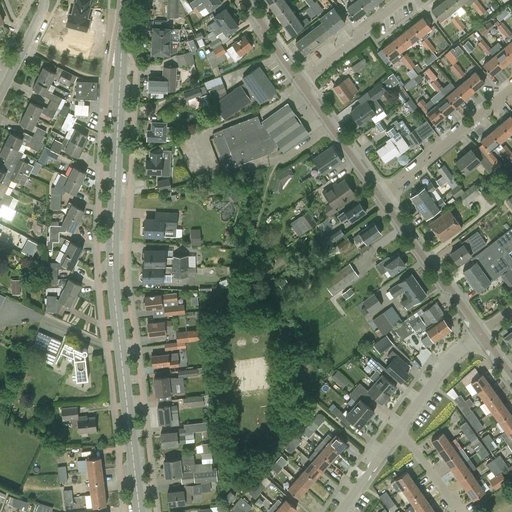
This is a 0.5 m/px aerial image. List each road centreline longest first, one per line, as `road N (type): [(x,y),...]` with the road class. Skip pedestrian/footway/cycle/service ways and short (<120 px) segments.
road 1 (tertiary): [(140,511),(111,258),(125,0)]
road 2 (residential): [(511,89),(381,197)]
road 3 (residential): [(479,334),(381,197)]
road 4 (residential): [(381,197),(302,81)]
road 5 (residential): [(403,0),(302,81)]
road 6 (residential): [(398,431),(440,369),(479,334)]
